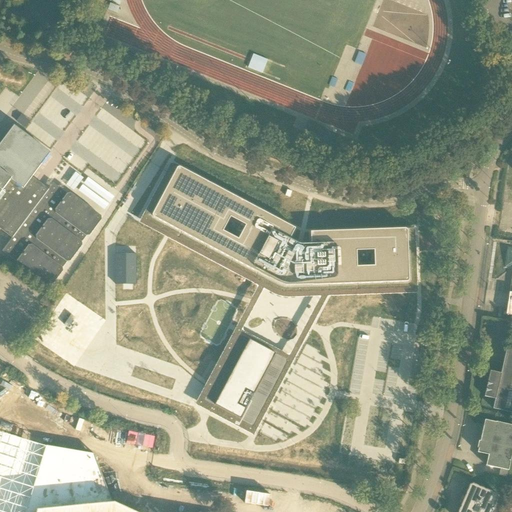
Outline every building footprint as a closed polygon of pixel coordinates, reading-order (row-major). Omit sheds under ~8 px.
[(120,7),(110,3),(108,10),(117,13),(120,7)] [(251,67),(264,70),(266,59),(253,56),(251,67)] [(112,203),(155,132),(121,111),(73,189),(82,194),(83,191),(89,195),(92,190),(112,203)] [(309,122),(307,127),(306,130),(322,136),(326,128),(309,122)] [(14,127),(0,145),(0,224),(14,235),(2,251),(16,262),(17,265),(47,288),(51,288),(63,271),(63,268),(67,262),(70,262),(81,247),(81,244),(85,238),(88,238),(93,232),(102,220),(101,217),(70,193),(67,194),(53,183),(47,192),(38,185),(40,183),(34,179),(32,181),(30,179),(49,153),(14,127)] [(76,178),(88,161),(80,156),(68,173),(76,178)] [(412,229),(412,228),(310,232),(311,244),(302,244),(297,243),(290,239),(295,229),(284,223),(174,164),(173,164),(172,164),(171,164),(171,165),(170,165),(143,217),(143,218),(143,219),(143,220),(144,220),(144,221),(147,222),(276,291),(280,292),(283,293),(288,294),(412,289),(414,289),(415,289),(416,288),(416,287),(416,286),(415,231),(414,231),(414,230),(414,229),(413,229),(412,229)] [(113,240),(121,230),(113,224),(105,235),(113,240)] [(116,253),(116,282),(136,282),(136,253),(116,253)] [(211,412),(250,433),(251,433),(289,361),(288,360),(250,340),(249,340),(211,412)] [(495,399),(493,409),(511,413),(511,350),(506,349),(501,374),(490,371),(484,397),(495,399)] [(405,479),(413,415),(381,411),(379,425),(376,424),(370,475),(405,479)] [(496,422),(485,420),(478,452),(488,455),(486,466),(500,469),(499,475),(507,477),(511,453),(511,425),(496,422)] [(0,431),(0,511),(135,511),(112,501),(95,454),(48,447),(0,431)] [(144,445),(145,436),(127,432),(125,441),(144,445)] [(355,458),(325,455),(326,451),(317,450),(315,463),(354,467),(355,458)] [(491,511),(498,497),(497,494),(472,484),(470,485),(457,511),(491,511)]
